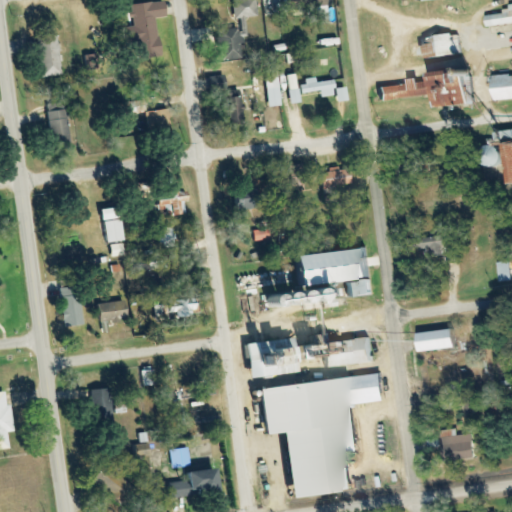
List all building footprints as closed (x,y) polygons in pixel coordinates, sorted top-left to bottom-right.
[(254,18),(253,0),(230,0),(231,19),(254,18)] [(280,0),(282,16),(297,14),(297,11),(313,9),(314,12),(322,12),(320,0),(280,0)] [(153,18),(163,17),(161,2),(129,5),(131,27),(125,27),(129,60),(157,57),(153,18)] [(511,23),(511,4),(508,5),(509,12),(485,15),(486,26),(511,23)] [(218,61),(240,59),(238,29),(216,30),(218,61)] [(38,78),(59,76),(55,34),(34,36),(38,78)] [(458,34),(419,37),(421,58),(460,54),(458,34)] [(84,55),(85,65),(93,64),(93,55),(84,55)] [(266,108),(279,106),(275,67),(262,68),(266,108)] [(469,105),(466,69),(429,73),(430,82),(418,83),(418,79),(407,80),(408,84),(377,87),(378,101),(432,96),(434,108),(469,105)] [(289,104),(298,103),(294,74),(284,76),(289,104)] [(511,99),(511,74),(492,77),(495,101),(511,99)] [(207,76),(207,92),(224,91),(223,76),(207,76)] [(313,83),(313,80),(297,82),(299,94),(318,92),(319,98),(332,96),(331,81),(313,83)] [(333,88),(335,102),(345,101),(344,88),(333,88)] [(219,93),(221,126),(240,125),(238,92),(219,93)] [(145,112),(143,100),(123,103),(125,117),(143,114),(146,134),(169,131),(166,108),(145,112)] [(48,149),(67,148),(64,103),(45,104),(48,149)] [(508,185),(511,184),(511,130),(502,131),(508,185)] [(288,166),(290,187),(304,186),(301,164),(288,166)] [(320,189),(349,185),(347,170),(338,171),(337,169),(318,171),(320,189)] [(255,209),(253,185),(231,186),(232,210),(255,209)] [(184,212),(181,190),(153,194),(156,216),(184,212)] [(98,221),(102,221),(103,242),(119,242),(117,209),(98,210),(98,221)] [(172,247),(170,227),(156,229),(159,248),(172,247)] [(252,242),(268,241),(267,230),(251,231),(252,242)] [(410,239),(410,251),(430,249),(430,257),(442,256),(441,247),(456,246),(455,236),(410,239)] [(121,244),(108,246),(110,258),(123,256),(121,244)] [(293,256),(297,291),(261,295),(262,309),(305,304),(305,310),(333,307),(331,283),(367,279),(364,248),(293,256)] [(511,281),(511,280),(510,262),(497,263),(498,283),(511,281)] [(344,283),(346,298),(371,295),(369,280),(344,283)] [(60,327),(78,326),(76,288),(58,289),(60,327)] [(164,301),(166,317),(191,314),(189,299),(164,301)] [(96,322),(124,321),(123,302),(95,303),(96,322)] [(455,348),(453,329),(417,334),(419,352),(455,348)] [(242,344),(246,378),(295,373),(294,360),(320,357),(319,344),(292,347),(291,339),(242,344)] [(370,364),(369,339),(320,342),(322,367),(370,364)] [(141,387),(155,385),(152,370),(139,372),(141,387)] [(287,498),(353,491),(348,454),(359,453),(353,405),(384,402),(380,374),(255,388),(260,435),(279,433),(287,498)] [(89,389),(90,422),(110,422),(109,389),(89,389)] [(0,449),(7,449),(5,433),(11,432),(8,405),(4,406),(2,392),(0,392),(0,449)] [(474,458),(471,434),(457,436),(456,429),(440,431),(444,463),(474,458)] [(132,457),(147,457),(147,444),(132,445),(132,457)] [(189,466),(187,448),(168,450),(170,468),(189,466)] [(87,481),(116,503),(129,486),(100,464),(87,481)] [(168,499),(215,492),(212,469),(183,473),(184,482),(166,484),(168,499)]
